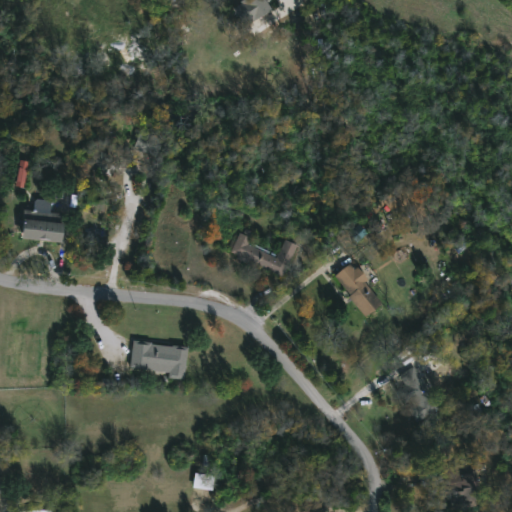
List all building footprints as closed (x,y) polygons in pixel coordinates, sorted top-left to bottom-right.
[(263,0),(269,9),(246,26),(233,7),(243,0),(263,0)] [(137,135),(134,151),(156,156),(160,136),(147,133),(146,137),(137,135)] [(114,158),(107,173),(101,171),(98,178),(85,172),(97,145),(107,150),(106,153),(114,158)] [(15,187),(24,189),(29,163),(20,161),(15,187)] [(53,205),(52,212),(65,213),(62,242),(23,237),(26,208),(36,209),(37,198),(53,200),(53,205)] [(256,232),(253,239),(255,240),(253,244),(255,245),(256,243),(279,254),(286,237),(300,244),(285,276),(261,264),(260,268),(238,257),(240,254),(232,251),(241,231),(244,232),(246,227),(256,232)] [(356,268),(360,267),(370,279),(367,282),(384,301),(366,317),(348,296),(350,294),(335,277),(352,263),(356,268)] [(492,285),(472,300),(463,289),(482,273),(492,285)] [(153,344),(175,347),(175,345),(190,347),(186,380),(151,375),(152,370),(131,367),(135,340),(153,342),(153,344)] [(438,409),(415,422),(397,391),(405,386),(399,375),(413,367),(438,409)] [(214,476),(194,472),(192,488),(211,491),(214,476)] [(477,507),(452,509),(450,492),(461,491),(459,474),(473,473),(477,507)]
